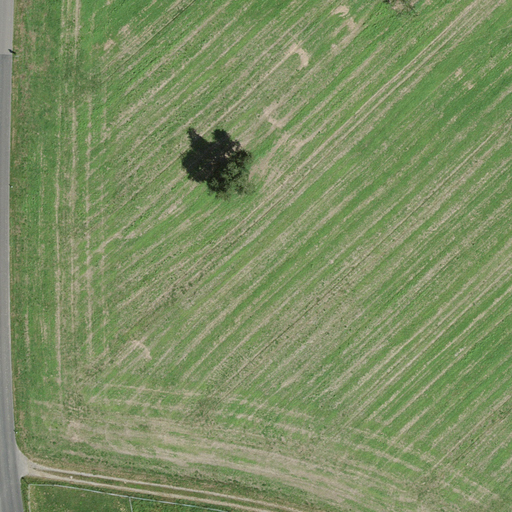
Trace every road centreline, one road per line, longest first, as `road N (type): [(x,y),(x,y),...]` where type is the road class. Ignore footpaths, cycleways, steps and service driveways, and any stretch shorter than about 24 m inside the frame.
road 1 (track): [(6,469),(212,495),(267,511)]
road 2 (tertiary): [(0,315),(10,511)]
